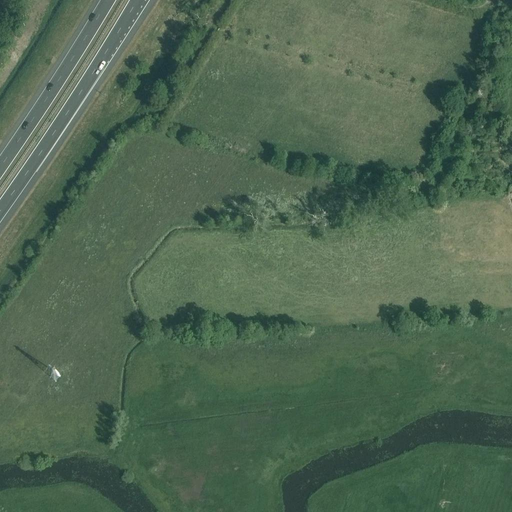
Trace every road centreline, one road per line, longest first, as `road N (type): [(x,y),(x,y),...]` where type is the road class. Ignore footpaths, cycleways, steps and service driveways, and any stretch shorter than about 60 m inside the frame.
road 1 (motorway): [(0,213),(138,0)]
road 2 (motorway): [(109,0),(0,171)]
